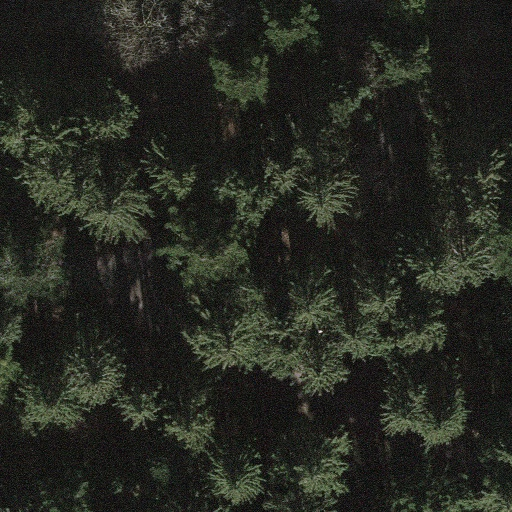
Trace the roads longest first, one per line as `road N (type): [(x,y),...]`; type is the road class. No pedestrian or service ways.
road 1 (track): [(0,249),(88,277),(337,173),(368,155),(411,106),(434,51),(443,0)]
road 2 (track): [(88,277),(511,478)]
